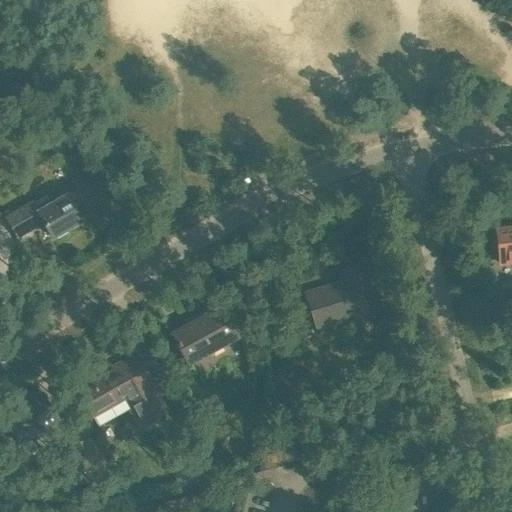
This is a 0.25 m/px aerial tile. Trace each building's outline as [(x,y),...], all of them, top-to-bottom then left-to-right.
[(80,202),(74,192),(67,197),(66,195),(51,204),(46,196),(32,204),(31,201),(4,216),(16,237),(42,222),(51,238),(80,221),(72,207),(80,202)] [(511,227),(496,229),(500,264),(511,262),(511,227)] [(371,283),(364,263),(339,270),(343,282),(305,293),(315,327),(347,317),(348,321),(383,311),(374,282),(371,283)] [(188,363),(237,334),(219,304),(170,333),(188,363)] [(168,412),(135,354),(120,363),(121,365),(91,382),(90,380),(77,387),(93,417),(124,400),(140,428),(168,412)] [(58,420),(42,394),(3,417),(18,442),(40,429),(48,442),(62,434),(55,421),(58,420)] [(271,433),(257,436),(259,447),(273,443),(271,433)] [(88,481),(108,469),(89,436),(69,448),(88,481)] [(178,488),(203,479),(193,454),(168,464),(178,488)] [(204,511),(207,511),(213,511),(209,492),(200,494),(204,511)] [(194,511),(204,511),(200,494),(191,496),(194,511)] [(363,511),(366,503),(347,498),(343,511),(363,511)] [(165,511),(175,511),(173,500),(164,502),(165,511)]
